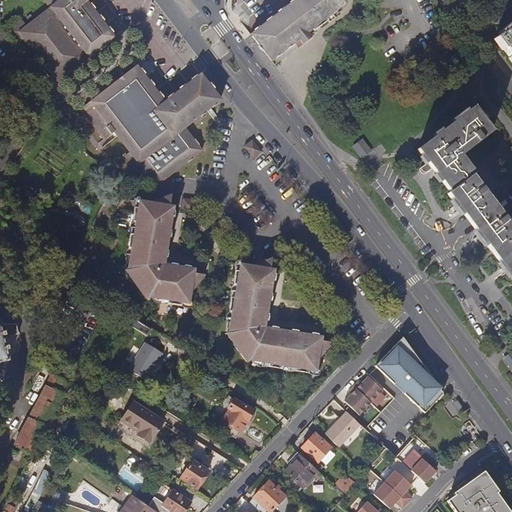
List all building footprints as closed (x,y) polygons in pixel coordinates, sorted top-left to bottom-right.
[(42,0),(48,8),(33,19),(25,26),(19,19),(5,30),(15,44),(18,41),(23,38),(29,46),(35,54),(42,63),(44,66),(56,82),(113,38),(94,13),(87,2),(89,0),(42,0)] [(294,0),(293,1),(277,14),(253,33),(251,34),(271,60),(294,41),(298,46),(310,36),(308,35),(328,20),(324,15),(334,8),(336,10),(344,4),(344,0),(294,0)] [(324,15),(328,20),(329,21),(339,14),(336,10),(334,8),(324,15)] [(511,22),(504,28),(506,30),(494,39),(511,63),(511,22)] [(36,68),(42,63),(35,54),(29,58),(36,68)] [(120,82),(113,82),(113,85),(99,95),(90,94),(89,103),(79,110),(85,119),(84,119),(89,125),(90,125),(102,141),(112,133),(115,138),(127,153),(122,157),(127,164),(131,169),(136,166),(153,188),(200,152),(185,132),(183,130),(189,126),(219,102),(199,75),(175,94),(162,103),(153,91),(135,68),(123,77),(120,77),(120,82)] [(473,107),(417,150),(418,152),(474,109),(473,107)] [(447,195),(460,212),(485,194),(471,176),(474,174),(460,156),(492,132),(474,109),(418,152),(450,193),(447,195)] [(363,140),(360,142),(369,154),(372,152),(363,140)] [(252,160),(260,154),(251,142),(243,148),(252,160)] [(369,154),(360,142),(354,146),(364,158),(369,154)] [(364,158),(354,146),(352,148),(361,160),(364,158)] [(469,224),(478,235),(503,216),(495,206),(485,194),(460,212),(469,224)] [(147,209),(135,208),(125,276),(147,305),(190,312),(191,300),(206,279),(194,278),(195,274),(164,269),(173,213),(169,212),(170,202),(147,209)] [(195,209),(191,208),(182,207),(182,212),(190,213),(193,217),(194,217),(195,209)] [(511,228),(503,216),(478,235),(511,278),(511,228)] [(287,236),(279,242),(284,250),(285,250),(293,244),(287,236)] [(247,270),(234,267),(223,335),(245,364),(315,375),(317,363),(332,344),(320,343),(321,339),(262,330),(271,273),(267,272),(269,261),(247,270)] [(0,363),(5,362),(4,357),(15,355),(14,350),(18,349),(14,330),(0,333),(0,363)] [(425,415),(443,395),(427,372),(424,374),(412,365),(414,359),(400,340),(373,368),(425,415)] [(148,379),(164,352),(145,341),(129,367),(148,379)] [(378,406),(389,394),(368,375),(344,400),(360,414),(372,401),(378,406)] [(47,379),(41,390),(60,400),(66,389),(47,379)] [(38,442),(60,400),(41,390),(12,448),(25,455),(23,460),(28,463),(38,442)] [(108,399),(93,391),(87,401),(96,406),(103,409),(108,399)] [(214,429),(233,441),(252,415),(227,398),(222,405),(225,408),(216,420),(219,422),(214,429)] [(160,423),(130,403),(118,421),(136,432),(134,436),(146,445),(160,423)] [(336,449),(358,428),(345,415),(323,436),(336,449)] [(184,456),(193,442),(180,434),(171,448),(184,456)] [(315,463),(328,448),(312,434),(299,448),(315,463)] [(328,448),(315,463),(321,468),(332,457),(332,451),(328,448)] [(409,471),(424,483),(434,470),(429,466),(433,461),(422,452),(418,458),(419,459),(409,471)] [(301,490),(317,474),(299,456),(283,473),(301,490)] [(189,462),(178,478),(195,489),(205,472),(189,462)] [(35,508),(51,471),(43,468),(28,505),(35,508)] [(394,469),(373,493),(389,508),(395,501),(402,508),(411,497),(405,491),(410,484),(394,469)] [(511,511),(484,472),(445,499),(454,511),(511,511)] [(271,511),(284,498),(267,483),(252,499),(266,511),(271,511)] [(153,498),(145,507),(152,511),(184,511),(189,505),(171,492),(162,505),(153,498)] [(120,511),(152,511),(145,507),(131,497),(120,511)] [(379,511),(366,500),(355,511),(379,511)]
